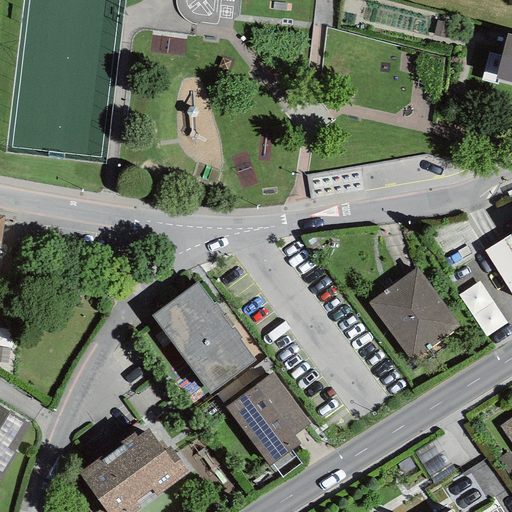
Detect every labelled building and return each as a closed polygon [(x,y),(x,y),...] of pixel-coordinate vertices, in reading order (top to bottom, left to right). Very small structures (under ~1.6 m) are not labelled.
[(511,35),(506,34),(494,79),(511,83),(511,35)] [(511,293),(511,233),(484,251),(511,293)] [(417,268),(369,303),(408,357),(413,354),(417,358),(459,327),(456,323),(417,268)] [(198,282),(151,316),(210,395),(255,360),(240,340),(242,338),(215,303),(213,304),(198,282)] [(253,367),(216,394),(269,466),(300,444),(294,435),(309,424),(273,374),(263,381),(253,367)] [(30,425),(0,406),(0,480),(17,453),(14,451),(30,425)] [(511,417),(499,426),(511,445),(511,417)] [(156,496),(188,472),(170,447),(164,451),(148,429),(137,436),(134,432),(78,473),(95,497),(85,505),(90,511),(134,511),(140,508),(136,501),(152,490),(156,496)]
